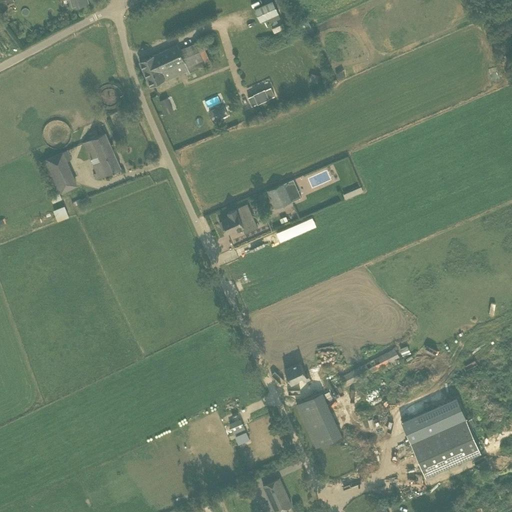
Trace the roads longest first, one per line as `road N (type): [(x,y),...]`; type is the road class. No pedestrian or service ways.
road 1 (unclassified): [(328,511),(142,104),(113,8)]
road 2 (unclassified): [(0,68),(113,8)]
